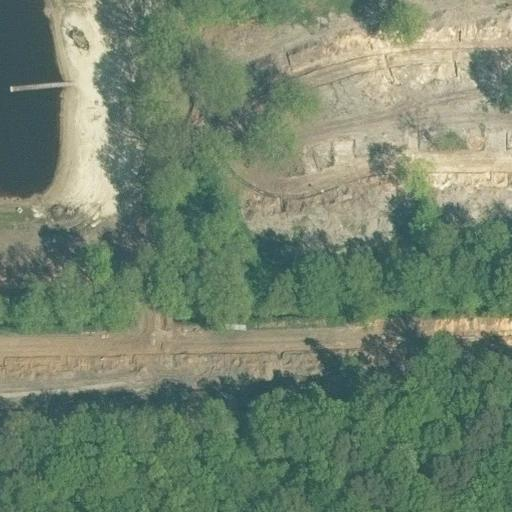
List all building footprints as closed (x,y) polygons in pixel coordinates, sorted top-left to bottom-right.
[(366,0),(367,25),(408,25),(408,0),(366,0)] [(468,0),(469,31),(497,31),(497,0),(468,0)] [(282,6),(282,35),(324,35),(324,6),(282,6)] [(220,42),(220,70),(262,70),(262,42),(220,42)] [(412,91),(412,133),(440,133),(440,91),(412,91)] [(460,94),(460,135),(488,135),(488,94),(460,94)] [(358,108),(358,149),(386,149),(386,108),(358,108)] [(275,128),(276,156),(317,156),(317,128),(275,128)] [(478,216),(478,257),(506,257),(506,216),(478,216)] [(399,217),(399,259),(428,258),(428,217),(399,217)] [(336,220),(336,261),(364,261),(364,220),(336,220)] [(218,230),(218,271),(247,271),(247,229),(218,230)] [(276,231),(276,272),(305,272),(305,231),(276,231)] [(15,245),(15,286),(43,286),(43,245),(15,245)] [(72,246),(72,288),(100,287),(100,246),(72,246)] [(286,333),(287,375),(315,375),(315,333),(286,333)] [(198,336),(198,377),(227,377),(226,336),(198,336)] [(237,348),(237,390),(265,390),(265,348),(237,348)] [(82,359),(82,401),(110,401),(110,359),(82,359)] [(21,362),(21,404),(50,404),(50,362),(21,362)]
